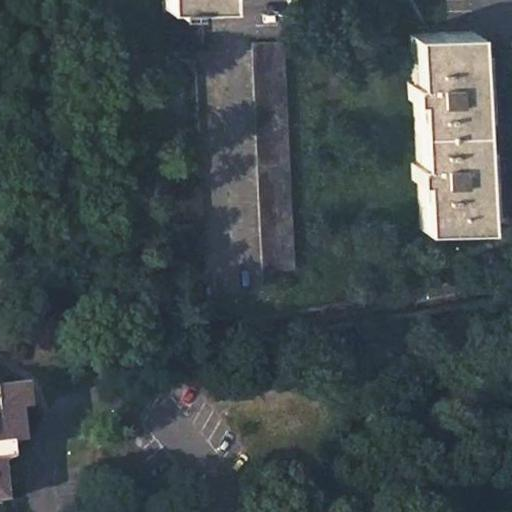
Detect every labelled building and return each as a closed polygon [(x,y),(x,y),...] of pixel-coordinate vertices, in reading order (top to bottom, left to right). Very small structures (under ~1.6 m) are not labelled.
[(189,4),(217,2),(216,0),(154,0),(157,51),(191,50),(189,4)] [(403,31),(415,227),(479,222),(472,121),(466,28),(403,31)] [(243,40),(254,265),(286,263),(274,39),(243,40)] [(157,60),(167,269),(197,268),(186,60),(157,60)] [(0,442),(12,441),(9,408),(17,407),(14,384),(0,385),(0,442)]
